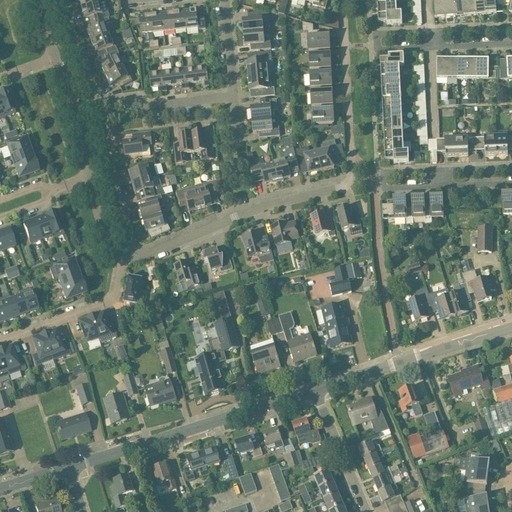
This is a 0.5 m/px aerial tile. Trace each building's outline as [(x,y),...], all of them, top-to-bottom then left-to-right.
[(78,0),(81,8),(100,3),(106,2),(105,0),(78,0)] [(306,0),(306,1),(314,3),(313,6),(326,9),(328,0),(306,0)] [(432,0),(435,19),(445,18),(443,0),(432,0)] [(443,0),(445,18),(455,17),(453,0),(443,0)] [(453,0),(455,17),(465,16),(464,0),(453,0)] [(464,0),(465,16),(476,16),(474,0),(464,0)] [(486,15),(484,0),(474,0),(476,16),(486,15)] [(496,6),(503,6),(502,0),(484,0),(486,15),(496,14),(496,6)] [(509,6),(509,14),(511,13),(511,0),(502,0),(503,6),(509,6)] [(100,3),(81,8),(84,19),(86,25),(109,18),(108,16),(104,14),(103,14),(100,3)] [(396,4),(377,5),(378,16),(397,15),(396,4)] [(190,11),(185,11),(187,30),(198,28),(199,31),(206,30),(204,16),(197,16),(196,10),(190,11)] [(243,21),(244,33),(263,31),(263,24),(269,24),(268,14),(255,10),(256,20),(243,21)] [(187,30),(185,11),(173,13),(176,31),(187,30)] [(162,14),(164,33),(176,31),(173,13),(162,14)] [(151,15),(153,34),(164,33),(162,14),(151,15)] [(151,15),(139,17),(141,35),(146,35),(147,42),(149,42),(154,41),(153,34),(151,15)] [(397,15),(378,16),(378,23),(387,23),(387,26),(402,26),(402,15),(397,15)] [(109,18),(86,25),(87,31),(91,42),(110,36),(106,25),(108,25),(109,24),(109,22),(109,21),(109,18)] [(320,50),(320,51),(330,50),(329,38),(320,38),(319,32),(313,32),(313,26),(302,23),(303,33),(308,33),(309,51),(320,50)] [(264,39),(263,31),(244,33),(245,46),(258,45),(259,51),(271,49),(270,38),(264,39)] [(110,36),(91,42),(95,53),(97,52),(99,59),(118,51),(116,48),(115,47),(113,46),(110,36)] [(321,57),(320,51),(320,50),(309,51),(310,69),(321,69),(331,68),(330,56),(321,57)] [(118,51),(99,59),(102,65),(100,65),(105,76),(123,68),(118,57),(119,55),(119,54),(118,51)] [(248,77),(268,75),(267,61),(272,61),(271,53),(256,54),(257,62),(247,62),(248,77)] [(380,61),(381,68),(399,67),(400,68),(404,67),(404,56),(388,57),(389,61),(380,61)] [(507,68),(498,68),(498,81),(511,79),(511,59),(507,60),(507,68)] [(447,80),(447,60),(437,60),(437,80),(447,80)] [(447,80),(457,80),(458,60),(447,60),(447,80)] [(468,80),(468,60),(458,60),(457,80),(468,80)] [(468,80),(478,80),(478,60),(468,60),(468,80)] [(478,80),(498,81),(498,68),(489,68),(489,60),(478,60),(478,80)] [(195,68),(197,84),(205,83),(205,87),(209,87),(207,66),(195,68)] [(399,67),(381,68),(381,79),(400,78),(400,68),(399,67)] [(123,68),(105,76),(110,86),(118,83),(121,88),(133,82),(130,76),(128,77),(123,68)] [(197,84),(195,68),(184,69),(186,90),(190,89),(189,85),(197,84)] [(172,70),(174,87),(182,86),(182,90),(186,90),(184,69),(172,70)] [(310,76),(304,76),(305,88),(311,88),(322,87),(332,87),(331,75),(322,75),(321,69),(310,69),(310,76)] [(174,87),(172,70),(161,72),(163,93),(167,92),(167,88),(174,87)] [(163,93),(161,72),(149,73),(151,90),(159,89),(160,93),(163,93)] [(268,75),(248,77),(250,91),(260,90),(260,98),(275,96),(274,88),(270,89),(268,75)] [(400,78),(381,79),(382,90),(401,89),(400,78)] [(323,106),(333,105),(332,93),(323,94),(322,87),(311,88),(312,106),(323,105),(323,106)] [(405,89),(401,89),(382,90),(382,101),(406,99),(405,89)] [(0,95),(0,105),(4,118),(16,114),(8,92),(0,95)] [(289,95),(281,96),(281,104),(290,103),(289,95)] [(406,99),(382,101),(383,111),(406,110),(406,99)] [(251,108),(252,121),(272,119),(271,112),(278,111),(277,100),(263,101),(264,107),(251,108)] [(323,105),(312,106),(313,125),(334,124),(333,111),(324,112),(323,106),(323,105)] [(406,110),(383,111),(383,122),(402,121),(407,121),(406,110)] [(272,119),(252,121),(254,133),(266,132),(267,138),(280,137),(279,125),(278,118),(272,119)] [(384,133),(403,132),(402,121),(383,122),(384,133)] [(197,133),(191,134),(193,154),(201,153),(202,157),(207,156),(207,160),(213,159),(212,145),(206,146),(204,133),(203,133),(202,131),(197,132),(197,133)] [(403,132),(384,133),(384,144),(403,143),(403,132)] [(137,141),(124,143),(125,156),(143,154),(144,157),(150,156),(149,145),(152,144),(150,133),(136,135),(137,141)] [(181,149),(175,150),(177,164),(183,163),(182,159),(187,158),(187,155),(193,154),(191,134),(187,135),(186,133),(181,134),(180,135),(179,136),(181,149)] [(511,150),(511,137),(496,138),(497,156),(508,155),(508,150),(511,150)] [(497,156),(496,138),(476,139),(477,152),(485,151),(485,156),(497,156)] [(6,146),(10,158),(30,151),(26,139),(6,146)] [(477,152),(476,139),(456,140),(457,157),(468,157),(468,152),(477,152)] [(457,157),(456,140),(436,140),(437,152),(437,153),(446,153),(446,158),(457,157)] [(324,151),(317,153),(322,171),(334,168),(332,158),(333,157),(338,155),(344,154),(342,145),(336,147),(335,141),(323,144),(324,151)] [(403,143),(384,144),(385,155),(404,154),(404,153),(411,153),(410,142),(403,143)] [(309,175),(322,171),(317,153),(310,155),(308,147),(296,150),(300,165),(307,163),(309,175)] [(291,178),(287,165),(297,163),(294,149),(285,151),(286,153),(281,154),(283,161),(274,163),(278,181),(291,178)] [(34,161),(30,151),(10,158),(14,168),(34,161)] [(411,153),(404,153),(404,154),(385,155),(385,162),(394,161),(394,165),(415,164),(414,153),(411,153)] [(262,171),(265,184),(278,181),(274,163),(265,166),(263,159),(250,162),(252,174),(262,171)] [(139,170),(130,173),(133,184),(154,179),(157,178),(154,166),(152,160),(137,164),(137,165),(139,170)] [(18,179),(21,179),(38,172),(34,161),(14,168),(18,179)] [(154,179),(133,184),(136,194),(141,193),(143,201),(148,200),(161,196),(164,195),(162,187),(156,189),(154,179)] [(213,182),(195,188),(201,208),(212,205),(211,199),(218,197),(216,190),(223,188),(220,180),(213,182)] [(201,208),(195,188),(176,193),(180,207),(187,205),(189,212),(201,208)] [(139,208),(143,221),(161,217),(159,208),(164,207),(161,196),(148,200),(150,205),(139,208)] [(503,215),(511,215),(511,196),(502,197),(503,215)] [(442,199),(430,200),(431,206),(424,206),(425,219),(425,225),(431,225),(431,218),(443,218),(442,199)] [(406,206),(406,200),(394,201),(394,207),(387,207),(388,220),(406,219),(406,206)] [(424,206),(424,200),(412,200),(412,206),(406,206),(406,219),(407,225),(413,225),(413,219),(425,219),(424,206)] [(343,231),(350,229),(352,237),(363,234),(359,221),(354,222),(350,208),(338,211),(343,231)] [(56,214),(45,218),(53,240),(64,235),(56,214)] [(332,222),(326,223),(324,215),(311,218),(316,237),(329,233),(330,238),(336,236),(332,222)] [(161,217),(143,221),(146,232),(148,232),(151,239),(170,231),(166,220),(163,221),(161,217)] [(53,240),(45,218),(34,221),(41,241),(52,237),(53,240)] [(30,245),(41,241),(34,221),(23,226),(30,245)] [(299,239),(295,223),(287,225),(287,224),(272,228),(276,247),(291,243),(291,241),(299,239)] [(492,254),(492,228),(478,228),(477,253),(492,254)] [(9,231),(0,233),(0,240),(4,252),(15,248),(9,231)] [(274,261),(270,247),(263,249),(258,233),(243,236),(249,258),(259,255),(261,265),(274,261)] [(443,244),(442,238),(434,240),(435,246),(443,244)] [(221,273),(233,269),(228,254),(219,257),(217,249),(205,253),(204,263),(205,263),(208,262),(211,272),(220,269),(221,273)] [(53,281),(77,272),(73,261),(49,270),(53,281)] [(492,278),(478,282),(475,271),(470,272),(467,261),(461,263),(464,274),(469,292),(474,290),(478,304),(492,300),(489,292),(495,290),(492,278)] [(200,285),(196,273),(191,275),(187,263),(175,266),(180,285),(187,283),(188,289),(200,285)] [(409,275),(421,272),(419,264),(407,268),(409,275)] [(352,293),(346,268),(334,270),(337,284),(329,286),(332,297),(352,293)] [(157,276),(155,269),(148,270),(149,278),(157,276)] [(62,290),(81,283),(77,272),(53,281),(54,281),(58,279),(62,290)] [(469,292),(464,274),(457,276),(459,284),(454,286),(457,295),(450,297),(455,317),(468,313),(464,300),(470,298),(469,292)] [(128,279),(124,303),(129,304),(127,316),(142,312),(143,306),(138,306),(142,281),(128,279)] [(66,301),(85,294),(81,283),(62,290),(66,301)] [(202,288),(194,291),(195,297),(203,295),(202,288)] [(30,289),(19,293),(27,315),(38,311),(30,289)] [(431,303),(429,296),(427,289),(415,293),(417,300),(410,303),(416,322),(429,318),(425,305),(431,303)] [(17,318),(27,315),(19,293),(20,298),(11,301),(9,296),(9,297),(17,318)] [(455,317),(450,297),(437,301),(435,294),(429,296),(431,303),(434,313),(440,311),(442,321),(455,317)] [(9,297),(0,299),(0,303),(7,322),(17,318),(9,297)] [(256,301),(262,318),(270,316),(264,298),(256,301)] [(331,349),(352,344),(343,306),(322,310),(331,349)] [(287,343),(288,343),(295,363),(317,356),(310,335),(293,341),(290,331),(292,330),(293,329),(294,328),(294,327),(294,326),(294,325),(294,324),(291,313),(279,317),(279,319),(273,321),(277,335),(284,333),(287,343)] [(96,317),(91,319),(98,340),(100,345),(117,338),(113,327),(107,329),(102,315),(96,318),(96,317)] [(80,345),(77,346),(79,352),(82,351),(88,349),(87,344),(98,340),(91,319),(85,321),(79,324),(84,338),(78,340),(80,345)] [(214,325),(215,328),(223,356),(241,351),(240,346),(239,345),(231,320),(214,325)] [(273,321),(267,324),(271,337),(277,335),(273,321)] [(49,334),(44,336),(53,362),(53,361),(52,357),(63,353),(64,357),(71,355),(67,344),(61,346),(56,332),(49,334)] [(35,368),(53,362),(44,336),(38,338),(39,338),(32,341),(37,354),(31,357),(35,368)] [(273,341),(250,348),(252,354),(258,375),(280,368),(273,347),(275,347),(273,341)] [(162,351),(170,349),(168,342),(160,344),(162,351)] [(0,352),(9,376),(26,370),(22,359),(16,361),(11,348),(5,350),(0,352)] [(170,349),(162,351),(161,352),(168,376),(177,373),(170,349)] [(0,379),(9,376),(0,352),(0,379)] [(206,397),(224,392),(221,382),(223,382),(221,372),(219,373),(214,356),(196,361),(199,370),(195,371),(197,379),(201,378),(206,397)] [(481,386),(482,391),(490,388),(487,379),(482,381),(478,367),(448,379),(453,395),(481,386)] [(129,398),(139,395),(133,375),(123,377),(129,398)] [(136,378),(135,380),(137,387),(139,388),(143,387),(144,385),(142,377),(140,377),(136,378)] [(499,380),(491,382),(494,390),(501,388),(499,380)] [(165,403),(176,400),(170,381),(145,389),(151,407),(165,403)] [(87,385),(76,388),(81,407),(93,403),(87,385)] [(497,406),(483,410),(492,439),(511,432),(511,385),(493,391),(497,406)] [(413,388),(399,393),(403,402),(400,403),(404,414),(413,411),(415,418),(423,415),(419,405),(413,388)] [(0,412),(10,409),(5,394),(0,395),(0,412)] [(125,413),(128,412),(123,394),(104,400),(112,425),(127,420),(125,413)] [(375,435),(378,434),(389,431),(380,409),(375,411),(371,400),(360,403),(361,405),(349,409),(354,425),(370,420),(375,435)] [(435,413),(424,417),(428,429),(431,428),(433,434),(441,431),(439,425),(435,413)] [(61,441),(90,432),(85,414),(55,424),(61,441)] [(0,455),(12,452),(3,421),(0,421),(0,455)] [(306,421),(292,425),(296,437),(298,443),(299,446),(312,442),(313,444),(322,441),(318,430),(313,432),(311,425),(308,426),(306,421)] [(487,427),(476,430),(479,442),(491,439),(487,427)] [(277,430),(263,435),(267,448),(275,445),(279,456),(284,454),(285,457),(296,453),(290,440),(281,443),(277,430)] [(366,445),(359,448),(363,459),(382,452),(379,446),(374,448),(371,442),(380,439),(391,434),(389,431),(378,434),(375,435),(363,438),(366,445)] [(414,459),(449,448),(443,431),(441,431),(433,434),(408,442),(414,459)] [(240,457),(253,452),(255,459),(263,456),(259,445),(252,447),(250,439),(236,443),(240,457)] [(496,441),(488,444),(492,455),(501,451),(496,441)] [(382,452),(363,459),(368,471),(381,465),(378,459),(391,453),(389,449),(382,452)] [(201,454),(206,469),(220,464),(216,450),(201,454)] [(281,469),(281,470),(282,472),(289,469),(300,466),(296,453),(285,457),(288,466),(281,469)] [(467,471),(487,474),(490,457),(469,453),(468,460),(461,459),(460,470),(467,471)] [(209,476),(206,469),(201,454),(187,459),(190,467),(183,469),(188,482),(195,480),(193,473),(200,471),(202,478),(209,476)] [(239,479),(232,457),(223,459),(229,478),(231,482),(239,479)] [(324,465),(322,457),(301,464),(304,471),(324,465)] [(170,491),(176,489),(171,474),(169,474),(166,465),(153,469),(158,486),(167,483),(170,491)] [(281,470),(281,469),(280,465),(269,469),(271,474),(281,470)] [(383,471),(381,465),(368,471),(373,481),(399,471),(397,466),(390,469),(389,468),(383,471)] [(399,471),(373,481),(377,492),(390,487),(396,485),(394,479),(394,478),(401,475),(407,473),(405,469),(399,471)] [(271,474),(272,479),(283,475),(282,472),(281,470),(271,474)] [(314,477),(319,490),(334,483),(329,471),(314,477)] [(485,492),(487,474),(467,471),(465,483),(473,484),(472,492),(485,492)] [(253,481),(251,475),(239,479),(241,485),(253,481)] [(283,475),(272,479),(274,484),(285,480),(283,475)] [(133,493),(128,477),(114,481),(116,487),(111,489),(117,509),(125,506),(122,496),(133,493)] [(274,484),(276,488),(286,485),(285,480),(274,484)] [(253,481),(241,485),(243,491),(255,487),(253,481)] [(319,490),(324,501),(339,495),(334,483),(319,490)] [(286,485),(276,488),(277,493),(288,490),(287,486),(286,485)] [(401,496),(395,498),(393,492),(398,490),(396,485),(390,487),(377,492),(382,504),(385,503),(387,509),(403,502),(401,496)] [(299,488),(302,497),(308,494),(305,486),(299,488)] [(255,487),(243,491),(245,496),(257,492),(255,487)] [(277,493),(279,498),(290,494),(288,490),(277,493)] [(469,511),(488,509),(485,492),(472,492),(473,500),(465,501),(466,511),(469,511)] [(290,494),(279,498),(280,502),(281,502),(281,503),(291,499),(290,494)] [(311,503),(308,494),(302,497),(306,505),(311,503)] [(182,499),(186,511),(196,508),(191,495),(182,499)] [(331,511),(344,507),(339,495),(324,501),(328,511),(331,511)] [(60,511),(56,499),(47,502),(48,503),(36,507),(37,511),(60,511)] [(408,511),(418,511),(414,501),(405,505),(408,511)] [(137,511),(145,511),(143,502),(135,504),(137,511)] [(290,502),(284,504),(287,511),(293,509),(290,502)] [(394,511),(405,507),(403,502),(387,509),(388,511),(394,511)]
